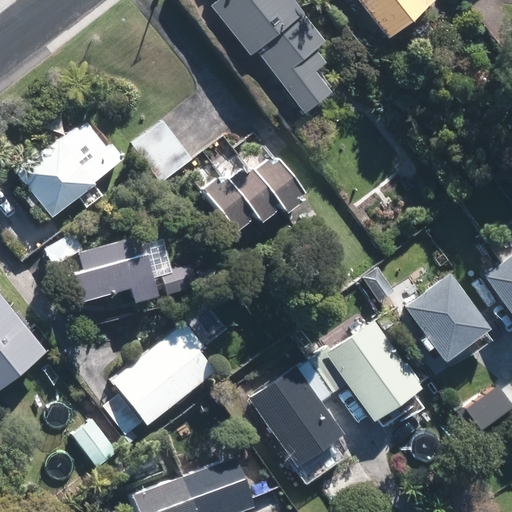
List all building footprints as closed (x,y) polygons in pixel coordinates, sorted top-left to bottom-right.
[(326,43),(303,14),(304,13),(294,0),(219,0),(213,5),(251,54),(257,50),(307,114),(335,93),(317,70),(328,62),(318,49),(326,43)] [(421,0),(358,0),(384,33),(424,3),(421,0)] [(90,113),(17,172),(53,216),(126,157),(90,113)] [(255,163),(233,179),(229,173),(206,189),(237,232),(260,216),(264,222),(285,207),(290,213),(309,200),(277,157),(260,169),(255,163)] [(75,252),(64,233),(37,249),(49,268),(75,252)] [(163,297),(145,235),(79,254),(84,270),(74,273),(83,303),(133,288),(138,304),(163,297)] [(511,258),(486,276),(511,313),(511,258)] [(376,263),(355,279),(373,304),(394,288),(376,263)] [(405,303),(447,363),(492,331),(451,272),(405,303)] [(0,394),(45,358),(0,303),(0,394)] [(377,319),(327,354),(375,423),(425,388),(377,319)] [(185,323),(112,381),(149,426),(218,371),(204,352),(207,350),(185,323)] [(299,367),(252,399),(299,468),(345,436),(299,367)] [(232,461),(131,495),(136,511),(230,511),(248,506),(232,461)]
